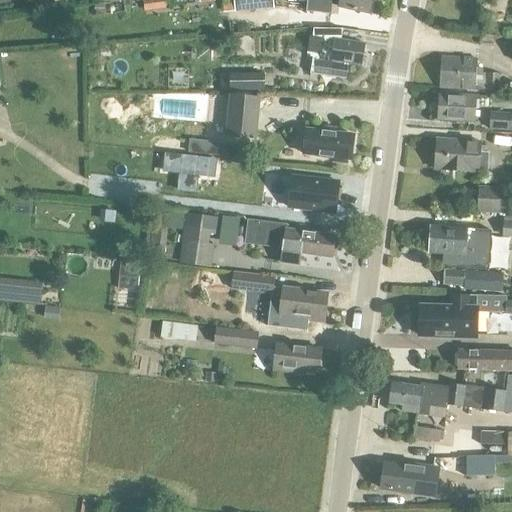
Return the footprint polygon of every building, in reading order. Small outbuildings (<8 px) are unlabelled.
[(170,9),(170,7),(168,0),(153,0),(155,11),(159,10),(170,9)] [(273,6),(272,0),(232,0),(234,12),(273,6)] [(283,0),(283,2),(308,4),(307,13),(317,14),(331,16),(332,7),(339,8),(339,9),(369,15),(371,0),(283,0)] [(309,41),(306,59),(312,60),(310,76),(346,82),(348,65),(361,67),(364,46),(341,42),(343,31),(313,31),(311,41),(309,41)] [(440,89),(498,93),(499,76),(482,75),(482,70),(476,70),(476,61),(442,59),(440,89)] [(264,76),(229,76),(229,92),(264,92),(264,76)] [(438,122),(474,124),(476,98),(440,96),(440,95),(439,95),(437,123),(438,123),(438,122)] [(228,98),(224,140),(255,143),(259,101),(228,98)] [(490,131),(511,131),(511,115),(491,115),(490,131)] [(307,131),(304,155),(334,159),(334,163),(347,164),(348,160),(351,161),(354,136),(307,131)] [(479,174),(488,174),(489,154),(484,154),(485,148),(480,148),(481,144),(437,141),(435,171),(479,174)] [(224,145),(207,144),(205,157),(222,159),(224,145)] [(162,174),(179,176),(181,176),(184,157),(165,155),(162,174)] [(336,214),(340,184),(292,178),(289,209),(336,214)] [(478,212),(507,213),(508,197),(480,196),(480,192),(479,192),(478,212)] [(265,224),(262,248),(282,250),(281,265),(299,267),(300,255),(332,259),(335,238),(301,234),(301,235),(286,232),(287,226),(265,224)] [(431,228),(429,255),(444,256),(443,269),(489,273),(492,232),(480,232),(468,231),(431,228)] [(152,230),(148,258),(164,261),(168,232),(152,230)] [(210,268),(214,245),(184,241),(181,263),(210,268)] [(140,268),(121,266),(118,290),(137,292),(140,268)] [(444,286),(464,288),(465,274),(445,272),(444,286)] [(504,275),(479,274),(467,273),(465,291),(503,294),(504,275)] [(275,294),(277,280),(234,274),(232,288),(275,294)] [(309,331),(310,321),(324,323),(328,296),(284,290),(280,317),(294,319),(293,329),(309,331)] [(477,310),(478,297),(452,296),(452,309),(420,308),(420,320),(415,320),(415,333),(420,333),(420,337),(477,339),(478,310),(477,310)] [(164,322),(161,338),(196,343),(196,339),(198,326),(166,322),(164,322)] [(217,329),(215,346),(257,351),(259,334),(217,329)] [(303,372),(318,373),(321,351),(277,346),(274,372),(303,375),(303,372)] [(459,372),(511,373),(511,354),(459,353),(459,372)] [(504,414),(507,393),(449,385),(448,389),(421,385),(420,389),(392,385),(390,406),(403,408),(403,413),(445,419),(447,407),(504,414)] [(416,430),(414,439),(439,443),(440,433),(416,430)] [(481,433),(481,445),(508,446),(508,458),(511,457),(511,434),(506,434),(481,433)] [(467,458),(458,459),(458,460),(458,472),(467,472),(467,478),(494,478),(494,458),(467,458)] [(380,479),(379,485),(381,488),(381,490),(400,493),(402,496),(408,497),(412,495),(415,495),(435,498),(439,471),(419,468),(405,466),(405,469),(384,466),(383,477),(380,479)]
